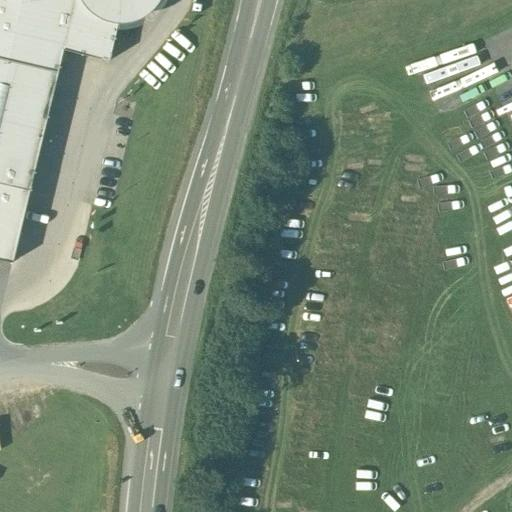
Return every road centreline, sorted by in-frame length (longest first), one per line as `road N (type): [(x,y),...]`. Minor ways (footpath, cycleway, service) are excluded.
road 1 (tertiary): [(259,0),(162,381)]
road 2 (unclassified): [(162,381),(48,363),(0,370)]
road 3 (tertiary): [(162,381),(148,511)]
